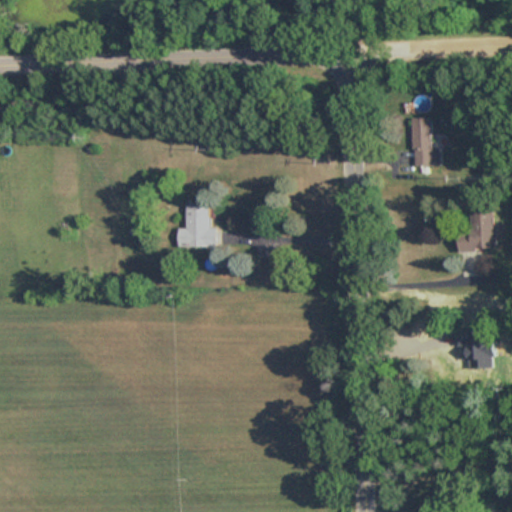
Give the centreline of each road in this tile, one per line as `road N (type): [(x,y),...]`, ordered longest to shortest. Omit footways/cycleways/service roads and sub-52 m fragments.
road 1 (residential): [(364,511),(349,48)]
road 2 (residential): [(349,48),(0,61)]
road 3 (residential): [(511,40),(349,48)]
